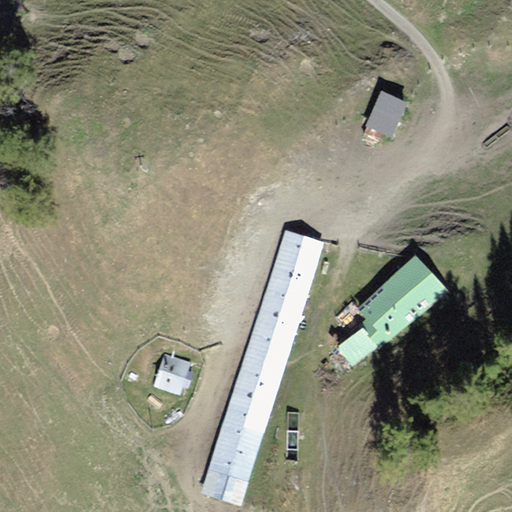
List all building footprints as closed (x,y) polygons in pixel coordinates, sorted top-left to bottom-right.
[(381,86),(366,123),(394,134),(409,97),(381,86)] [(323,250),(283,238),(209,474),(249,486),(323,250)] [(416,261),(357,312),(391,350),(449,299),(416,261)] [(341,350),(356,369),(382,349),(367,330),(341,350)] [(150,387),(179,398),(190,369),(162,358),(150,387)]
